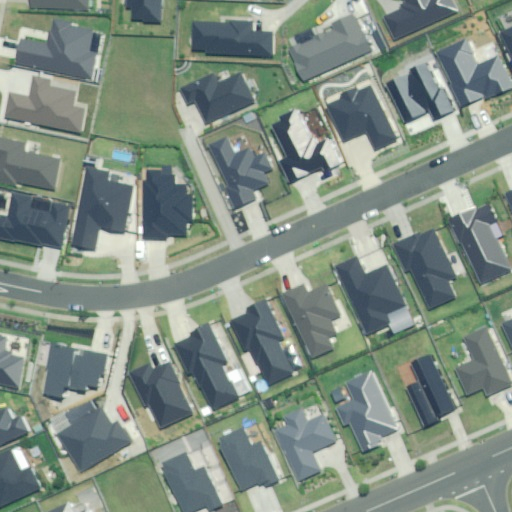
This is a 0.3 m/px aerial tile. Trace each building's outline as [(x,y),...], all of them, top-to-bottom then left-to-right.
[(28,0),(27,10),(89,17),(90,0),(28,0)] [(154,0),(116,0),(116,11),(125,11),(124,24),(131,24),(146,25),(146,21),(153,22),(154,0)] [(457,13),(451,0),(404,0),(407,7),(385,16),(396,40),(457,13)] [(291,50),(304,80),(371,51),(355,15),(332,25),(335,31),(291,50)] [(98,28),(53,17),(46,43),(26,39),(25,43),(20,42),(14,68),(84,84),(86,76),(93,78),(99,54),(93,52),(98,28)] [(251,24),(195,22),(194,49),(205,50),(205,54),(272,56),(273,33),(251,33),(251,24)] [(511,28),(502,33),(511,55),(511,28)] [(467,40),(439,53),(462,104),(484,94),(487,100),(511,88),(511,83),(500,56),(478,65),(467,40)] [(437,92),(423,62),(386,79),(405,122),(431,110),(435,119),(454,110),(444,89),(437,92)] [(216,73),(182,88),(189,104),(197,100),(207,122),(253,102),(241,74),(220,83),(216,73)] [(54,83),(34,79),(30,97),(9,92),(4,120),(79,136),(84,112),(71,109),(74,95),(52,90),(54,83)] [(342,104),(327,111),(339,139),(361,129),(370,149),(395,138),(372,87),(362,92),(359,85),(337,95),(342,104)] [(281,161),(292,182),(324,167),(326,170),(341,162),(331,140),(315,148),(298,112),(273,124),(289,157),(281,161)] [(24,144),(0,138),(0,182),(15,185),(16,180),(54,188),(60,160),(22,153),(24,144)] [(206,147),(235,207),(255,198),(251,190),(267,182),(263,174),(271,170),(262,153),(253,157),(248,147),(234,154),(227,138),(206,147)] [(162,171),(146,171),(144,238),(163,239),(163,236),(185,237),(185,222),(191,222),(192,198),(189,198),(189,187),(173,186),(174,173),(171,173),(172,164),(163,164),(162,171)] [(112,172),(86,167),(72,248),(97,252),(101,230),(124,235),(132,189),(110,185),(112,172)] [(32,196),(13,192),(8,217),(0,215),(0,240),(60,253),(70,204),(51,200),(49,211),(30,207),(32,196)] [(494,201),(449,223),(478,282),(510,267),(488,222),(501,215),(494,201)] [(436,228),(396,244),(408,275),(414,273),(428,308),(449,299),(454,298),(446,278),(454,274),(436,228)] [(352,257),(326,269),(359,340),(386,328),(381,316),(400,308),(383,270),(362,279),(352,257)] [(308,280),(277,293),(305,364),(331,353),(325,339),(334,336),(327,319),(340,314),(328,285),(312,292),(308,280)] [(264,299),(246,307),(249,312),(232,319),(247,354),(252,352),(268,388),(291,378),(276,345),(283,342),(264,299)] [(511,320),(502,324),(511,345),(511,320)] [(227,363),(209,322),(189,331),(192,338),(175,346),(188,375),(194,373),(210,410),(237,399),(222,365),(227,363)] [(483,328),(452,342),(462,365),(450,371),(460,395),(474,389),(479,400),(508,387),(483,328)] [(6,337),(0,335),(0,384),(18,389),(25,359),(2,354),(6,337)] [(54,344),(43,394),(62,399),(64,387),(86,392),(88,386),(97,388),(100,374),(103,375),(107,356),(54,344)] [(430,355),(411,362),(419,383),(409,387),(408,387),(424,428),(433,424),(431,418),(452,409),(451,407),(430,355)] [(149,365),(130,373),(145,407),(152,404),(163,427),(192,414),(170,365),(152,373),(149,365)] [(397,430),(370,373),(346,384),(354,401),(337,408),(344,424),(350,421),(364,452),(382,444),(379,438),(397,430)] [(0,445),(29,432),(22,417),(13,421),(7,409),(0,411),(0,445)] [(58,435),(81,473),(131,442),(120,424),(112,429),(100,409),(58,435)] [(302,410),(284,418),(288,427),(273,433),(292,481),(316,471),(308,453),(336,442),(324,415),(317,418),(307,422),(302,410)] [(242,429),(218,440),(240,491),(264,481),(267,487),(278,482),(261,442),(250,447),(242,429)] [(8,450),(0,454),(0,507),(0,508),(40,489),(29,468),(19,473),(8,450)] [(185,452),(160,463),(181,511),(192,511),(206,506),(208,511),(212,511),(222,508),(205,467),(193,472),(185,452)] [(74,511),(71,503),(50,511),(93,511),(91,508),(81,511),(74,511)]
